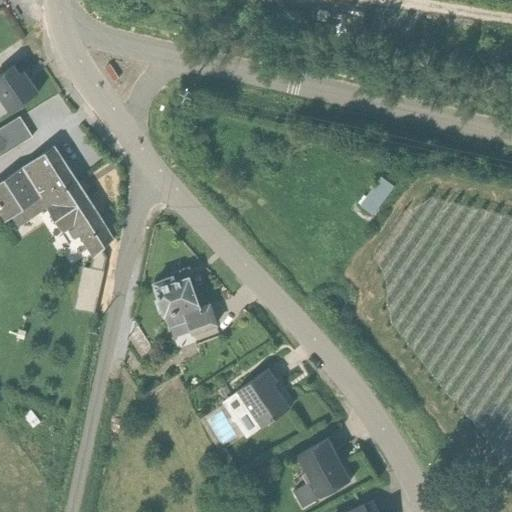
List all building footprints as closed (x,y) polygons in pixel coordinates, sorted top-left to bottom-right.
[(418,24),(418,7),(407,7),(407,23),(418,24)] [(12,67),(0,75),(0,100),(9,113),(38,93),(24,73),(23,72),(19,76),(12,67)] [(19,118),(0,130),(0,158),(31,138),(19,118)] [(54,147),(0,181),(0,213),(5,221),(10,218),(17,228),(46,208),(62,233),(67,230),(73,239),(78,235),(94,257),(113,239),(99,216),(54,147)] [(362,197),(356,204),(371,216),(393,187),(380,178),(365,199),(362,197)] [(78,306),(98,308),(104,266),(84,263),(78,306)] [(172,276),(171,276),(154,283),(159,299),(155,301),(159,313),(164,311),(172,336),(190,330),(191,333),(216,325),(209,305),(199,308),(189,278),(188,277),(174,282),(172,276)] [(133,321),(129,338),(142,360),(154,352),(135,322),(133,321)] [(247,407),(233,416),(246,438),(289,409),(273,384),(276,382),(268,369),(236,391),(247,407)] [(247,407),(236,391),(222,400),(233,416),(247,407)] [(30,410),(23,416),(32,429),(40,422),(30,410)] [(310,482),(319,498),(350,482),(327,440),(296,456),(305,473),(301,475),(306,484),(310,482)] [(310,482),(306,484),(293,491),(302,508),(319,498),(310,482)]
